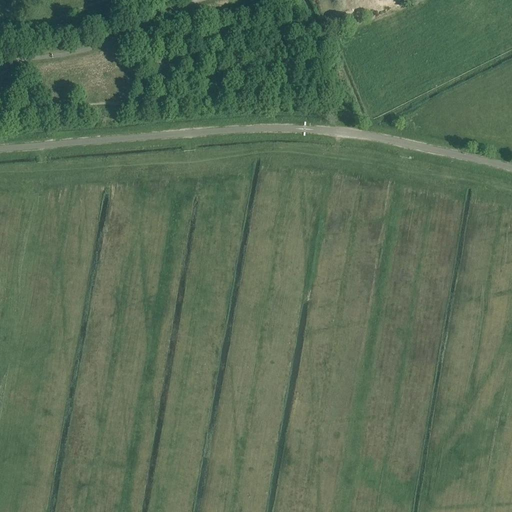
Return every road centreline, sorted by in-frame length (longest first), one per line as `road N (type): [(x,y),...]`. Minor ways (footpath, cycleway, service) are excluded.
road 1 (unclassified): [(298,129),(0,149)]
road 2 (unclassified): [(511,167),(314,130)]
